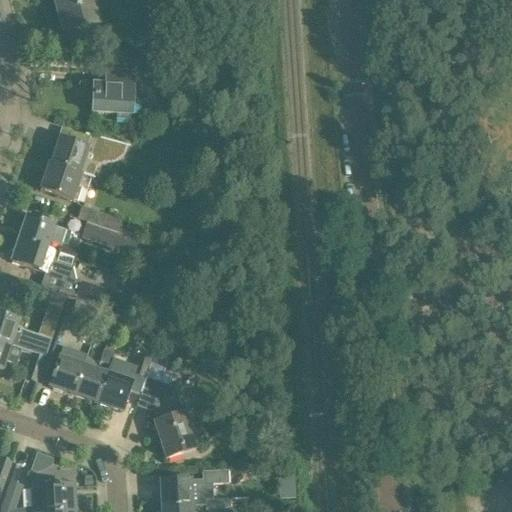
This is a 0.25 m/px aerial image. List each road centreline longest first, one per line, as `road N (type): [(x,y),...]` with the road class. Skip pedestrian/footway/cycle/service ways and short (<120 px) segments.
road 1 (residential): [(395,511),(345,0)]
road 2 (residential): [(118,511),(117,476),(103,455),(0,419)]
